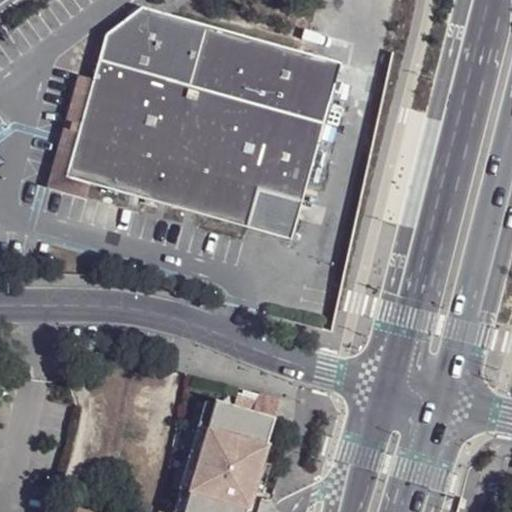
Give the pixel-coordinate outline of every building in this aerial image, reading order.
[(93,80),(64,178),(88,185),(290,243),(342,66),(143,8),(107,35),(93,80)] [(64,178),(93,80),(78,75),(46,188),(84,199),(88,185),(64,178)] [(274,400),(258,395),(252,413),(217,403),(216,407),(210,430),(198,426),(179,491),(190,494),(184,511),(251,511),(270,448),(266,446),(281,401),(274,400)] [(216,407),(205,403),(198,426),(210,430),(216,407)] [(184,511),(190,494),(179,491),(172,511),(184,511)]
